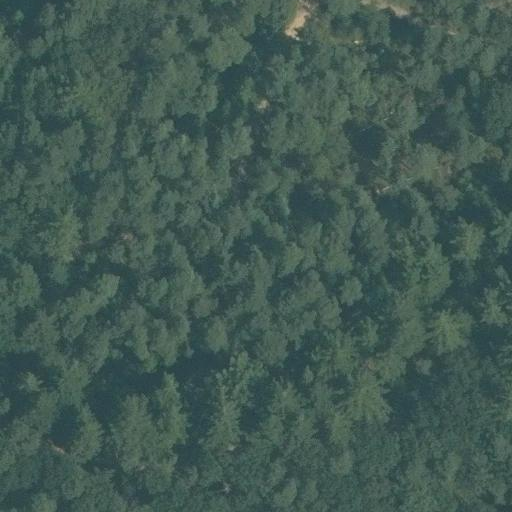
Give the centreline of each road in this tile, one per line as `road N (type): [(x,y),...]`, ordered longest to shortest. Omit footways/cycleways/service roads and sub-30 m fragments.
road 1 (track): [(0,453),(65,479),(236,491),(275,486),(365,439),(390,436),(445,433),(511,459)]
road 2 (track): [(369,0),(511,60)]
